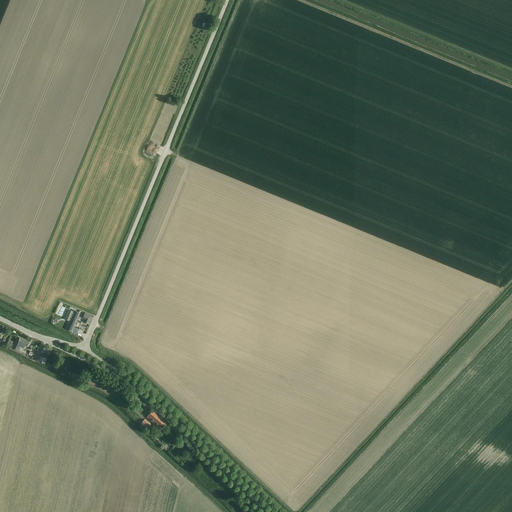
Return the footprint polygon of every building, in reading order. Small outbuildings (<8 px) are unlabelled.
[(69,310),(65,319),(69,321),(68,324),(74,327),(80,313),(74,310),(73,312),(69,310)] [(17,345),(15,349),(19,351),(21,347),(23,348),(24,346),(27,347),(29,342),(21,338),(17,345)] [(131,396),(130,398),(138,405),(141,402),(139,400),(140,399),(137,396),(135,399),(131,396)] [(152,411),(146,418),(157,427),(159,425),(163,428),(167,423),(152,411)] [(144,421),(141,424),(147,429),(150,426),(144,421)]
